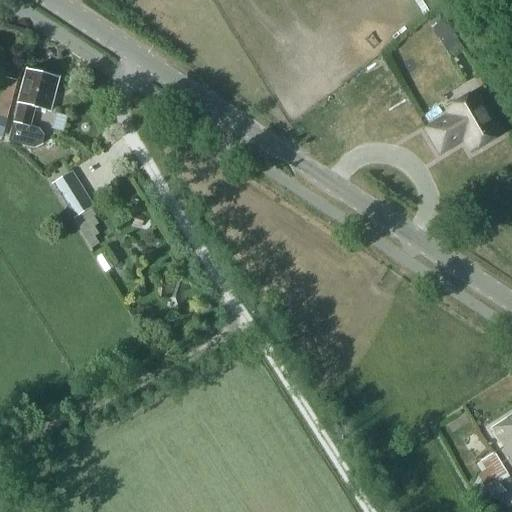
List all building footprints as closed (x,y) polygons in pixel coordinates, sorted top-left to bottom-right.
[(25,71),(16,105),(17,105),(7,142),(32,149),(39,145),(41,137),(37,131),(28,128),(33,109),(48,113),(57,79),(25,71)] [(463,137),(471,150),(498,133),(474,93),(447,109),(450,115),(426,129),(440,151),(463,137)] [(93,207),(71,173),(51,185),(81,232),(79,233),(90,251),(99,245),(94,238),(98,236),(94,228),(98,226),(93,218),(95,217),(90,209),(93,207)] [(134,215),(131,226),(141,229),(144,218),(134,215)] [(142,316),(140,322),(142,327),(147,330),(152,328),(155,323),(153,317),(148,315),(142,316)] [(511,418),(491,432),(502,449),(498,452),(511,472),(511,418)] [(482,478),(469,487),(482,509),(490,497),(493,500),(505,493),(498,485),(506,480),(491,456),(475,467),(482,478)]
